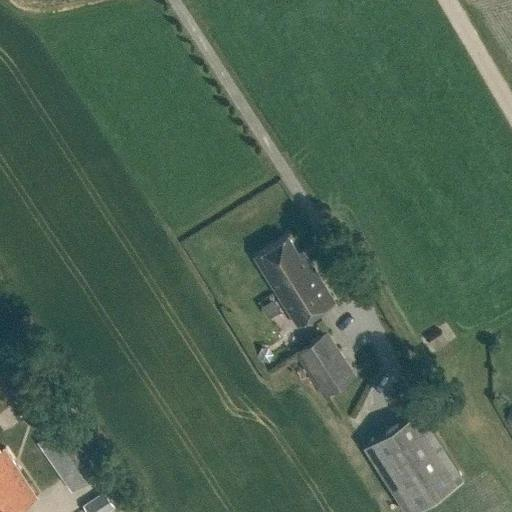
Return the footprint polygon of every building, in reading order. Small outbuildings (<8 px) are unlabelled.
[(303,259),(287,233),(254,254),(296,322),(334,299),(307,256),(303,259)] [(323,395),(355,374),(349,365),(326,330),(295,350),(323,395)] [(435,347),(447,339),(442,330),(430,338),(435,347)] [(36,399),(27,413),(44,425),(54,411),(36,399)] [(406,511),(407,511),(462,477),(418,408),(363,444),(406,511)] [(71,490),(104,466),(68,414),(35,437),(71,490)] [(0,511),(12,511),(37,496),(4,446),(0,448),(0,511)] [(87,511),(103,511),(114,505),(104,490),(82,504),(87,511)]
